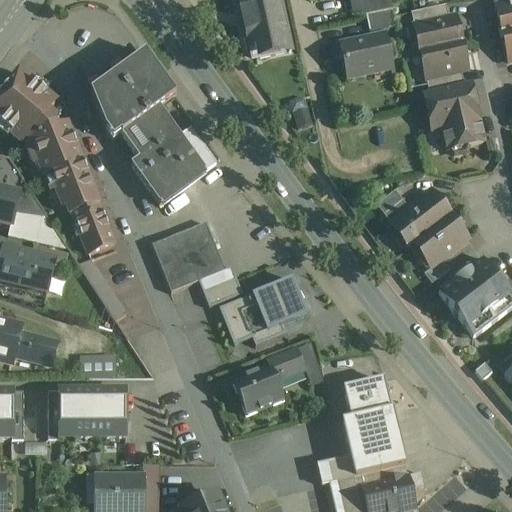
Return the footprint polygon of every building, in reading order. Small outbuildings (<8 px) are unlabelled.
[(236,0),(248,51),(253,50),(256,63),(290,55),(278,0),(236,0)] [(388,0),(356,0),(360,19),(366,18),(392,13),(388,0)] [(511,5),(495,9),(508,66),(511,64),(511,5)] [(445,8),(410,16),(413,29),(448,21),(445,8)] [(392,13),(366,18),(371,42),(385,39),(384,32),(395,30),(392,13)] [(448,21),(413,29),(419,56),(461,47),(455,20),(448,21)] [(371,42),(339,48),(347,82),(374,76),(373,71),(389,67),(392,81),(394,81),(385,39),(371,42)] [(461,47),(419,56),(426,83),(460,75),(467,74),(461,47)] [(144,58),(90,98),(105,135),(113,129),(138,164),(130,170),(158,209),(204,176),(159,112),(175,101),(144,58)] [(460,75),(426,83),(428,96),(463,88),(460,75)] [(54,106),(19,76),(0,98),(0,129),(20,146),(26,140),(31,144),(25,151),(32,169),(38,166),(50,196),(56,194),(62,209),(65,208),(69,218),(71,217),(87,257),(114,246),(67,130),(54,135),(51,128),(55,123),(46,116),(54,106)] [(428,96),(423,97),(432,135),(441,133),(446,154),(448,153),(453,159),(465,157),(467,150),(467,149),(483,146),(470,87),(463,88),(428,96)] [(8,163),(0,161),(0,195),(17,199),(18,199),(22,185),(8,163)] [(67,252),(22,185),(18,199),(17,199),(10,230),(8,239),(65,252),(66,253),(67,252)] [(395,194),(376,208),(390,227),(409,213),(395,194)] [(0,227),(10,230),(17,199),(0,195),(0,227)] [(409,213),(390,227),(409,252),(414,248),(413,248),(450,220),(432,196),(409,213)] [(450,220),(413,248),(414,248),(431,271),(443,263),(468,243),(450,220)] [(209,226),(151,249),(170,297),(204,284),(206,284),(224,276),(209,237),(213,236),(209,226)] [(53,266),(3,254),(0,266),(0,285),(46,296),(53,266)] [(93,261),(82,267),(114,324),(125,318),(93,261)] [(443,263),(431,271),(423,277),(431,287),(450,272),(443,263)] [(511,310),(511,301),(483,263),(438,297),(472,341),(511,310)] [(224,276),(206,284),(213,301),(232,294),(224,276)] [(293,283),(218,313),(233,350),(250,343),(254,351),(287,338),(283,330),(307,320),(293,283)] [(13,361),(19,337),(21,330),(0,324),(0,364),(11,368),(13,361)] [(19,337),(13,361),(52,371),(57,347),(19,337)] [(309,348),(297,353),(297,354),(300,361),(312,356),(309,348)] [(297,353),(266,366),(268,372),(269,371),(275,385),(305,374),(300,361),(297,354),(297,353)] [(115,359),(80,360),(80,381),(115,380),(115,359)] [(268,372),(232,387),(246,420),(283,405),(275,385),(269,371),(268,372)] [(383,384),(343,393),(350,424),(341,426),(349,461),(316,469),(321,489),(329,488),(334,511),(360,511),(365,510),(361,490),(363,490),(360,480),(403,470),(405,470),(392,415),(390,415),(383,384)] [(11,396),(0,395),(0,442),(12,442),(11,396)] [(23,395),(11,396),(12,442),(11,444),(23,444),(23,395)] [(60,442),(60,395),(48,395),(48,444),(60,444),(60,442)] [(124,442),(123,395),(60,395),(60,442),(124,442)] [(403,470),(360,480),(363,490),(361,490),(365,510),(365,511),(414,511),(412,497),(408,480),(406,480),(403,470)] [(421,477),(408,480),(412,497),(425,494),(421,477)] [(143,481),(96,481),(96,511),(143,511),(143,491),(143,481)] [(157,511),(159,491),(143,491),(143,511),(157,511)] [(222,511),(216,498),(183,511),(222,511)]
